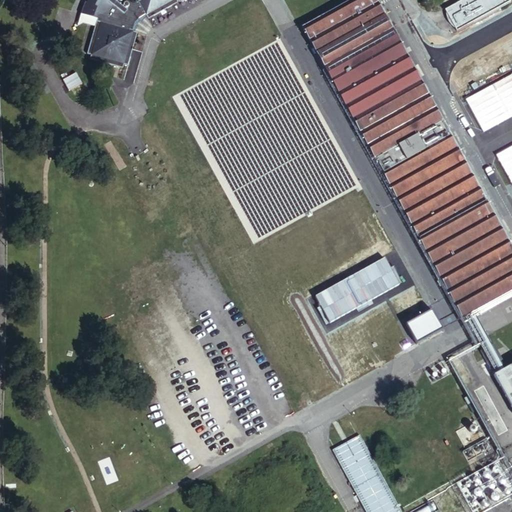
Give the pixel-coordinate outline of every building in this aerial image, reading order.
[(89,60),(122,69),(123,65),(127,66),(136,33),(133,32),(136,24),(142,17),(144,16),(148,20),(177,4),(175,0),(85,0),(83,5),(80,15),(97,19),(87,55),(90,56),(89,60)] [(511,252),(375,0),(355,0),(305,28),(461,315),(465,313),(468,320),(489,309),(485,302),(504,292),(508,299),(511,296),(511,252)] [(511,0),(460,0),(448,7),(448,14),(453,25),(460,29),(473,22),(478,32),(504,17),(500,8),(511,0)] [(398,285),(383,258),(314,297),(330,324),(398,285)] [(405,325),(416,345),(443,330),(431,310),(405,325)] [(494,341),(482,347),(492,366),(504,359),(494,341)] [(511,362),(494,372),(511,404),(511,362)] [(330,448),(365,511),(394,511),(399,510),(357,433),(330,448)]
